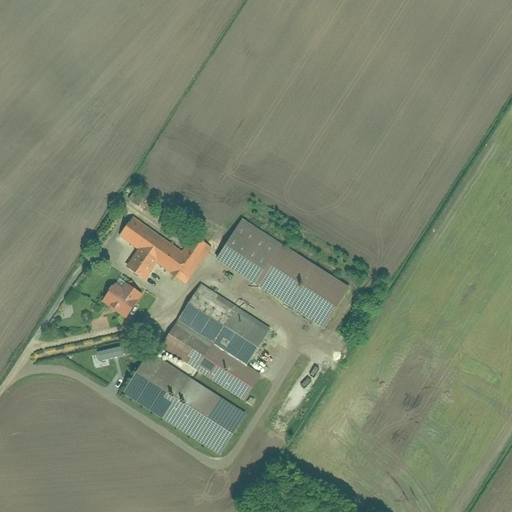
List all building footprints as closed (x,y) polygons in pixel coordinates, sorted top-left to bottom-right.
[(137,191),(130,202),(142,210),(149,199),(137,191)] [(147,283),(159,266),(187,284),(211,249),(193,238),(185,250),(136,218),(122,239),(143,253),(130,272),(147,283)] [(244,222),(218,262),(256,287),(283,248),(244,222)] [(119,286),(106,305),(131,322),(144,303),(141,301),(144,296),(129,285),(125,290),(119,286)] [(201,287),(178,326),(250,370),(273,331),(201,287)] [(107,320),(94,321),(95,330),(108,329),(107,320)] [(129,354),(125,343),(100,352),(104,363),(129,354)] [(150,355),(125,395),(167,421),(192,382),(150,355)]
